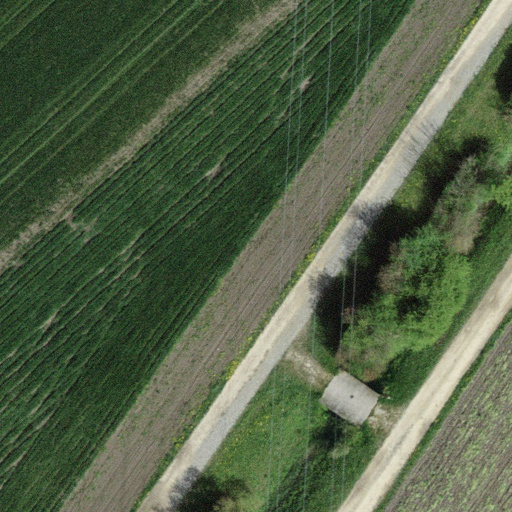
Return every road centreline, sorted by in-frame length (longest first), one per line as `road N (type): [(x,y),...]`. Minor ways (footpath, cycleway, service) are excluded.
road 1 (track): [(510,0),(162,511)]
road 2 (track): [(348,511),(511,269)]
